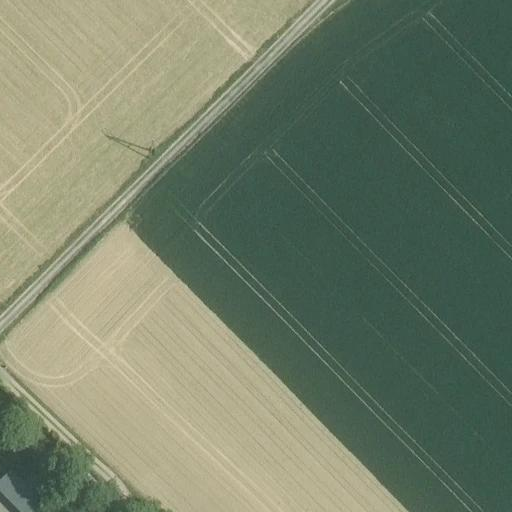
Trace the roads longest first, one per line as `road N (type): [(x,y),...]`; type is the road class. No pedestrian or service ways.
road 1 (track): [(332,0),(0,332)]
road 2 (track): [(0,377),(114,486),(119,511)]
